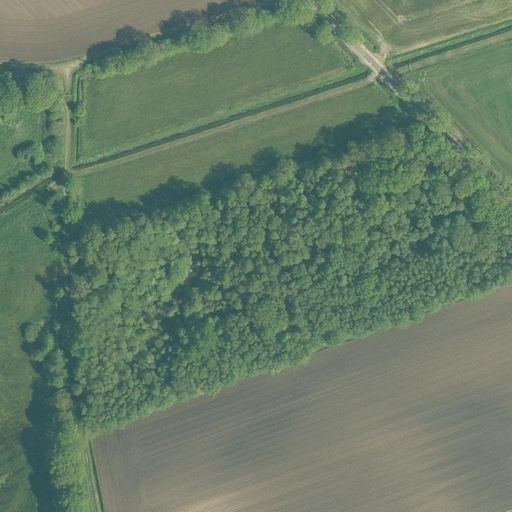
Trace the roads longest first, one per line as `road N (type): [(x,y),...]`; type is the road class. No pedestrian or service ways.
road 1 (track): [(92,511),(66,322),(68,67)]
road 2 (unclassified): [(511,203),(310,0)]
road 3 (track): [(281,0),(68,67)]
